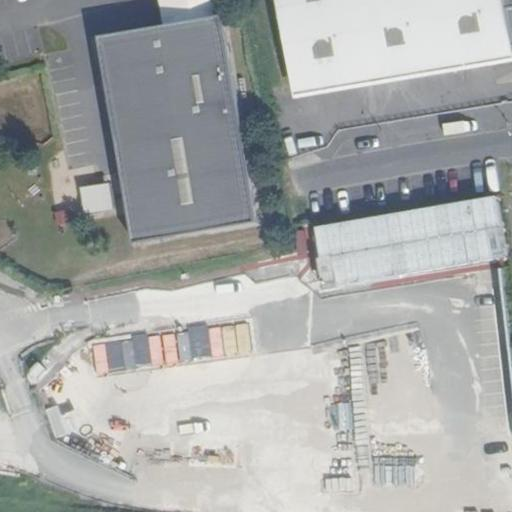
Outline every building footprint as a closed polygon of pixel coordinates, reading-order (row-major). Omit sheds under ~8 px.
[(511,0),(280,0),(295,82),(322,78),(323,84),(342,80),(341,75),(346,74),(347,79),(366,76),(365,71),(371,70),(372,75),(390,72),(390,66),(489,50),(491,63),(504,59),(511,55),(511,0)] [(224,16),(152,29),(154,36),(130,40),(137,81),(116,84),(136,198),(128,199),(136,244),(260,223),(224,16)] [(152,29),(101,38),(128,199),(136,198),(116,84),(137,81),(130,40),(154,36),(152,29)] [(505,200),(321,220),(328,286),(511,265),(505,200)] [(510,301),(502,273),(486,277),(494,305),(510,301)] [(195,332),(90,339),(93,386),(139,383),(141,412),(130,413),(132,442),(159,440),(158,429),(159,429),(155,373),(198,370),(195,332)]
